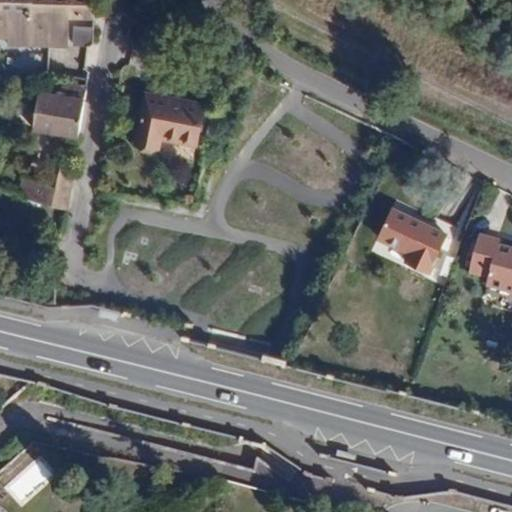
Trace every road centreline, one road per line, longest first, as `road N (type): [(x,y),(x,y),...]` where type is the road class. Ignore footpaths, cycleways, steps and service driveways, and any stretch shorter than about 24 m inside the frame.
road 1 (primary): [(0,330),(511,461)]
road 2 (unclassified): [(511,178),(268,62),(162,0)]
road 3 (residential): [(72,281),(113,0)]
